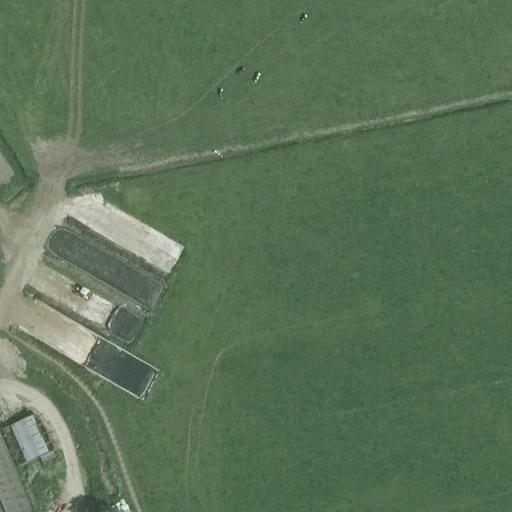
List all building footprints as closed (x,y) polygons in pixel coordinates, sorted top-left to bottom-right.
[(276,176),(275,159),(219,164),(221,181),(276,176)] [(135,281),(129,300),(151,307),(157,289),(135,281)] [(116,314),(99,305),(89,323),(127,344),(142,317),(121,305),(116,314)] [(1,433),(16,471),(54,455),(38,418),(1,433)] [(0,511),(27,511),(0,444),(0,511)]
